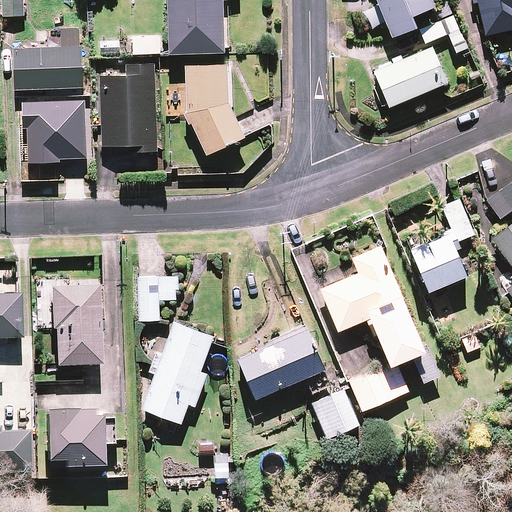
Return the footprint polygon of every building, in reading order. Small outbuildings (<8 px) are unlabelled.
[(23,0),(6,0),(8,18),(25,17),(23,0)] [(167,0),(169,54),(224,53),(222,0),(167,0)] [(434,6),(431,0),(376,0),(393,37),(415,28),(410,17),(434,6)] [(511,0),(476,0),(485,36),(511,29),(511,0)] [(454,15),(441,20),(455,53),(467,47),(454,15)] [(446,35),(440,22),(420,31),(426,44),(446,35)] [(81,29),(61,30),(61,48),(15,49),(15,90),(82,88),(81,29)] [(121,54),(119,40),(97,42),(98,56),(121,54)] [(446,84),(431,47),(373,71),(388,107),(446,84)] [(157,151),(155,65),(126,65),(126,76),(102,76),(103,146),(134,146),(134,152),(157,151)] [(186,87),(163,87),(163,110),(186,110),(206,154),(242,138),(230,111),(228,65),(187,67),(186,87)] [(511,180),(503,187),(498,191),(486,199),(499,217),(510,209),(511,210),(511,180)] [(475,234),(460,201),(443,208),(452,230),(410,248),(429,292),(467,276),(453,243),(475,234)] [(511,225),(492,240),(511,267),(511,286),(507,290),(511,297),(511,225)] [(390,365),(412,356),(424,385),(442,378),(430,349),(424,351),(380,247),(352,258),(359,274),(322,290),(339,331),(370,318),(390,365)] [(177,300),(177,277),(138,278),(139,321),(159,320),(159,300),(177,300)] [(72,282),(38,282),(38,329),(55,329),(55,368),(98,369),(99,282),(72,282)] [(0,341),(21,341),(20,297),(0,297),(0,341)] [(213,336),(174,322),(162,355),(157,353),(150,372),(154,373),(141,408),(181,423),(188,404),(194,406),(207,374),(200,371),(213,336)] [(330,383),(307,329),(238,358),(256,400),(306,378),(312,391),(330,383)] [(463,340),(469,354),(484,347),(478,333),(463,340)] [(409,391),(397,363),(351,383),(362,411),(409,391)] [(358,425),(344,390),(313,402),(327,437),(358,425)] [(116,413),(46,414),(47,463),(106,463),(106,442),(116,442),(116,413)] [(0,433),(0,473),(29,473),(29,434),(0,433)] [(228,477),(227,453),(215,454),(216,477),(228,477)]
